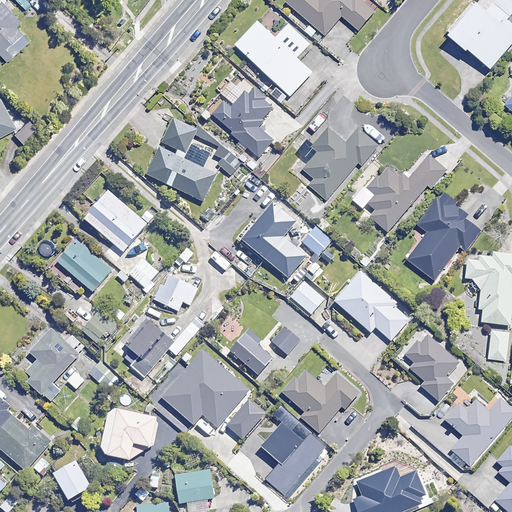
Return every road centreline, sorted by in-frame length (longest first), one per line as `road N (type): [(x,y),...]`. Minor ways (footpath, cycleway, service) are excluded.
road 1 (tertiary): [(202,0),(0,233)]
road 2 (residential): [(511,164),(386,67),(400,27),(423,0)]
